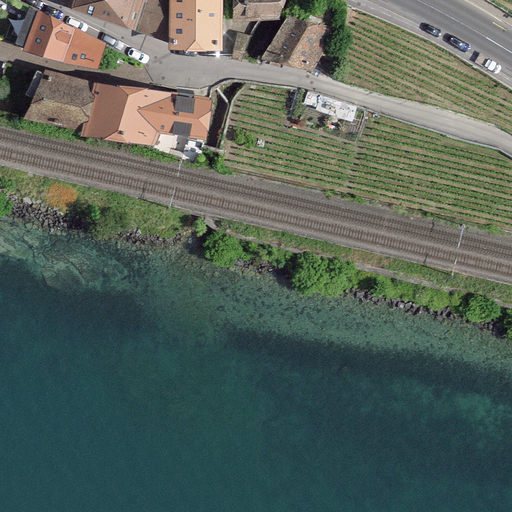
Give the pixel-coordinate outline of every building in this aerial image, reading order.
[(76,0),(133,20),(140,0),(76,0)] [(174,5),(158,0),(145,0),(137,28),(174,40),(174,5)] [(218,45),(218,0),(173,0),(174,5),(174,40),(173,44),(218,45)] [(284,2),(284,0),(233,0),(234,19),(261,18),(262,18),(280,17),(284,2)] [(103,46),(29,7),(16,44),(25,47),(63,59),(97,65),(103,46)] [(332,30),(292,15),(267,54),(264,58),(265,58),(265,59),(314,70),(332,30)] [(249,36),(238,33),(232,57),(242,60),(242,58),(250,37),(249,36)] [(95,86),(37,71),(36,72),(26,94),(35,99),(28,116),(84,127),(95,86)] [(95,86),(84,127),(154,144),(160,126),(204,133),(211,102),(209,102),(178,98),(95,86)]
